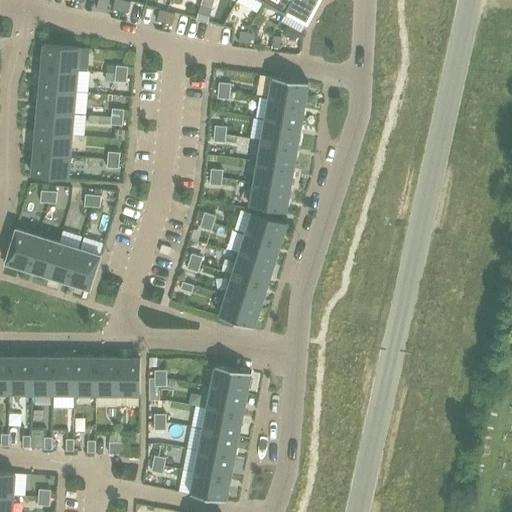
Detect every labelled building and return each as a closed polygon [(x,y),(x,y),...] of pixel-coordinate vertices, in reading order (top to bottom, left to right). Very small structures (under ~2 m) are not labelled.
[(114,0),(113,9),(120,10),(123,0),(114,0)] [(127,0),(123,0),(120,10),(128,12),(131,1),(127,0)] [(271,0),(287,8),(291,0),(271,0)] [(291,0),(287,8),(309,20),(319,0),(291,0)] [(201,6),(199,12),(209,15),(211,9),(201,6)] [(160,9),(157,20),(165,22),(168,11),(160,9)] [(168,11),(165,22),(173,24),(176,13),(168,11)] [(247,44),(248,32),(240,32),(239,43),(247,44)] [(254,45),(255,33),(248,32),(247,44),(254,45)] [(280,47),(281,36),(274,35),(273,46),(280,47)] [(44,44),(42,66),(78,70),(80,47),(44,44)] [(116,65),(116,73),(127,74),(128,66),(116,65)] [(42,66),(40,88),(76,91),(78,70),(42,66)] [(116,73),(115,81),(127,82),(127,74),(116,73)] [(273,76),(269,98),(305,104),(308,82),(301,80),(273,76)] [(220,81),(219,89),(231,91),(232,83),(220,81)] [(40,88),(38,109),(74,113),(76,91),(40,88)] [(219,89),(218,97),(230,99),(231,91),(219,89)] [(269,98),(266,119),(301,125),(305,104),(269,98)] [(112,108),(112,116),(123,117),(124,109),(112,108)] [(38,109),(36,131),(72,134),(74,113),(38,109)] [(100,115),(99,123),(111,124),(123,125),(123,117),(112,116),(100,115)] [(266,119),(262,140),(297,147),(301,125),(266,119)] [(217,124),(215,132),(227,134),(228,126),(217,124)] [(126,130),(115,129),(114,138),(125,139),(126,130)] [(36,131),(34,152),(70,156),(72,134),(36,131)] [(215,132),(214,140),(226,142),(227,134),(215,132)] [(262,140),(258,162),(293,168),(297,147),(262,140)] [(108,151),(108,159),(120,160),(120,152),(108,151)] [(34,152),(32,175),(68,178),(70,156),(34,152)] [(108,159),(107,167),(119,168),(120,160),(108,159)] [(258,162),(254,183),(290,189),(293,168),(258,162)] [(213,167),(211,175),(223,177),(224,169),(213,167)] [(211,175),(210,183),(222,185),(223,177),(211,175)] [(254,183),(250,205),(286,211),(290,189),(254,183)] [(42,190),(41,202),(48,203),(49,191),(42,190)] [(49,191),(48,203),(50,203),(56,203),(57,191),(49,191)] [(86,194),(85,206),(92,206),(94,195),(86,194)] [(94,195),(92,206),(99,207),(100,207),(101,195),(94,195)] [(253,211),(246,233),(280,244),(287,222),(253,211)] [(205,212),(202,219),(214,223),(216,215),(205,212)] [(202,219),(200,227),(211,230),(214,223),(202,219)] [(16,231),(6,262),(27,269),(38,235),(17,228),(16,231)] [(246,233),(239,254),(274,264),(280,244),(246,233)] [(38,235),(27,269),(48,275),(59,241),(38,235)] [(59,241),(48,275),(69,282),(79,248),(59,241)] [(79,248),(69,282),(90,289),(101,255),(79,248)] [(192,253),(189,260),(201,264),(203,256),(192,253)] [(239,254),(233,274),(267,285),(274,264),(239,254)] [(189,260),(187,268),(198,272),(201,264),(189,260)] [(233,274),(226,295),(261,306),(267,285),(233,274)] [(183,281),(180,289),(192,292),(194,285),(183,281)] [(226,295),(220,316),(234,321),(254,327),(261,306),(226,295)] [(0,356),(0,392),(10,392),(10,357),(0,356)] [(10,357),(10,392),(31,393),(32,357),(10,357)] [(32,357),(31,393),(53,393),(53,357),(32,357)] [(53,357),(53,393),(75,393),(75,357),(53,357)] [(75,357),(75,393),(96,393),(97,358),(75,357)] [(97,358),(96,393),(118,394),(118,358),(97,358)] [(118,358),(118,394),(140,394),(141,358),(118,358)] [(216,364),(212,386),(247,393),(251,371),(235,368),(216,364)] [(155,369),(155,377),(167,378),(167,370),(155,369)] [(155,377),(155,385),(167,386),(167,378),(155,377)] [(212,386),(207,407),(243,414),(247,393),(212,386)] [(207,407),(203,429),(238,436),(243,414),(207,407)] [(155,413),(154,421),(166,421),(167,414),(155,413)] [(154,421),(154,429),(166,429),(166,421),(154,421)] [(203,429),(199,450),(234,457),(238,436),(203,429)] [(1,434),(1,445),(9,445),(9,434),(1,434)] [(45,437),(45,449),(53,449),(53,437),(45,437)] [(66,439),(66,450),(74,451),(74,439),(66,439)] [(88,440),(88,452),(96,452),(96,440),(88,440)] [(109,442),(109,454),(117,454),(117,442),(109,442)] [(117,442),(117,454),(125,454),(125,442),(117,442)] [(199,450),(195,471),(230,478),(234,457),(199,450)] [(154,455),(153,463),(165,465),(166,457),(154,455)] [(153,463),(151,471),(163,473),(165,465),(153,463)] [(0,470),(0,493),(14,495),(15,472),(0,470)] [(195,471),(191,493),(226,500),(230,478),(195,471)] [(39,489),(39,497),(51,498),(51,490),(39,489)] [(0,493),(0,511),(12,511),(14,495),(0,493)] [(39,497),(38,504),(50,505),(51,498),(39,497)]
